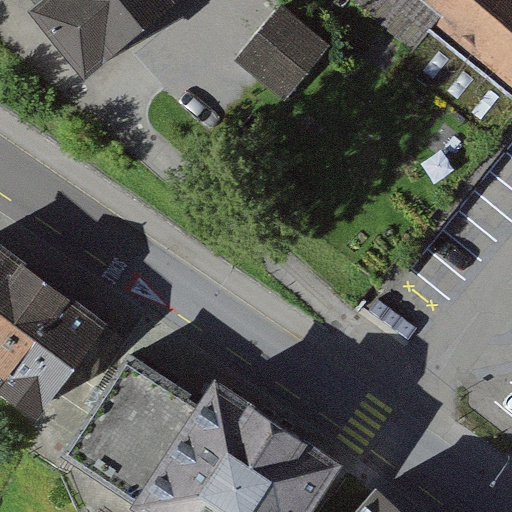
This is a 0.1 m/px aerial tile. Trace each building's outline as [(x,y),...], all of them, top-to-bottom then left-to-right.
[(87,73),(176,0),(46,0),(35,9),(87,73)] [(378,284),(511,121),(511,0),(335,0),(328,9),(400,68),(285,207),(378,284)] [(259,33),(238,59),(285,97),(327,47),(280,8),(259,33)] [(0,369),(11,377),(2,388),(35,412),(78,356),(87,362),(110,332),(0,250),(0,369)] [(188,393),(131,355),(68,450),(162,511),(300,511),(333,463),(218,386),(203,409),(185,397),(188,393)] [(400,511),(375,490),(356,511),(400,511)]
